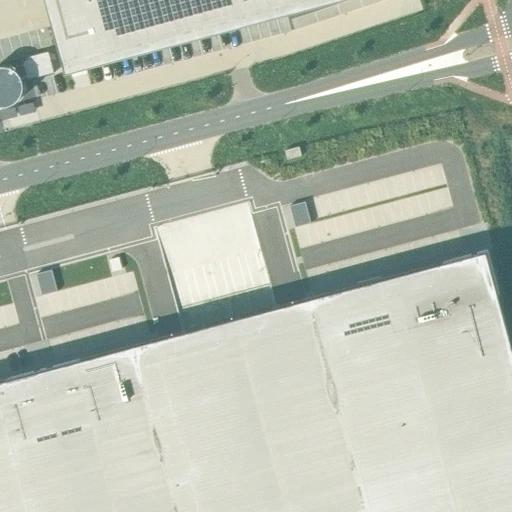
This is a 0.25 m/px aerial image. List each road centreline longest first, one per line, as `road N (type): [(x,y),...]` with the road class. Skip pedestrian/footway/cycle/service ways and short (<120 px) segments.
road 1 (unclassified): [(388,76),(0,183)]
road 2 (unclassified): [(511,24),(388,76)]
road 3 (unclassified): [(388,76),(511,58)]
